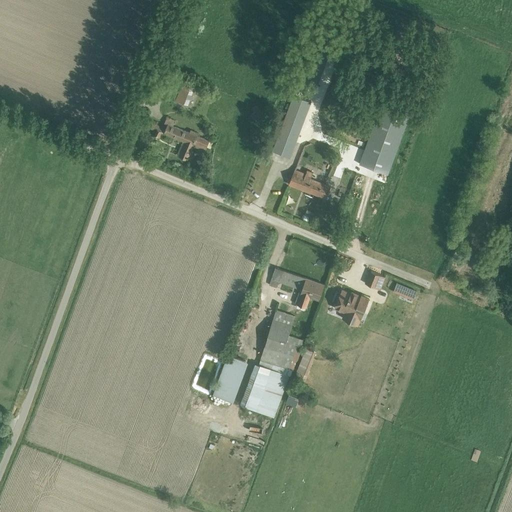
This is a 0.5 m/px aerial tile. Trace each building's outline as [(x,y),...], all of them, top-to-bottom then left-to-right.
[(320,23),(299,78),(317,86),(338,31),(320,23)] [(183,80),(184,79),(176,76),(173,84),(181,86),(182,84),(179,83),(181,79),(183,80)] [(182,84),(181,86),(176,99),(189,105),(197,84),(184,79),(183,80),(181,79),(179,83),(182,84)] [(293,94),(273,150),(291,156),(312,101),(293,94)] [(384,96),(360,163),(388,173),(413,106),(384,96)] [(201,135),(168,122),(162,135),(185,144),(178,162),(189,166),(201,135)] [(335,188),(302,173),(296,186),(329,201),(335,188)] [(275,267),(269,284),(277,287),(279,281),(300,289),(295,303),(297,304),(295,308),(305,311),(306,307),(307,307),(310,297),(319,300),(325,284),(275,267)] [(371,270),(366,282),(380,288),(385,276),(371,270)] [(335,297),(333,303),(335,304),(334,307),(345,312),(342,318),(358,324),(369,298),(361,294),(361,296),(351,292),(350,293),(342,290),(340,295),(337,294),(335,297)] [(294,368),(301,346),(306,332),(302,330),(303,328),(301,327),(304,318),(276,309),(259,364),(255,362),(241,403),(274,416),(290,374),(291,374),(293,369),(294,370),(294,368)] [(228,353),(213,393),(234,401),(248,361),(228,353)] [(199,400),(207,371),(203,370),(205,364),(195,361),(185,396),(199,400)]
